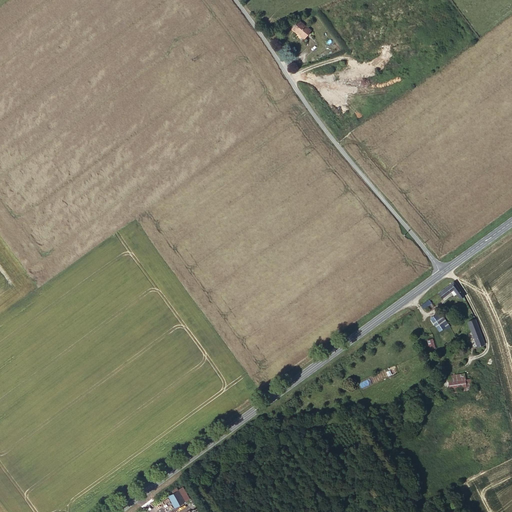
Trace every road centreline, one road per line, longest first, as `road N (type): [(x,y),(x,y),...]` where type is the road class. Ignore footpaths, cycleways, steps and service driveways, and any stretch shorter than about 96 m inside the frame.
road 1 (secondary): [(442,272),(115,511)]
road 2 (unclassified): [(442,272),(334,144),(236,0)]
